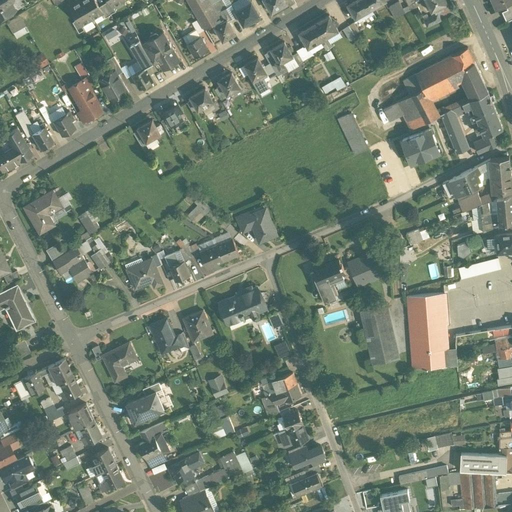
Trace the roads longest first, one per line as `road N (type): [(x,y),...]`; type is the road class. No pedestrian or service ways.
road 1 (residential): [(323,0),(0,191)]
road 2 (residential): [(511,141),(265,257)]
road 3 (residential): [(265,257),(357,511)]
road 4 (residential): [(265,257),(74,340)]
road 5 (residential): [(157,511),(74,340)]
road 6 (residential): [(74,340),(0,198)]
